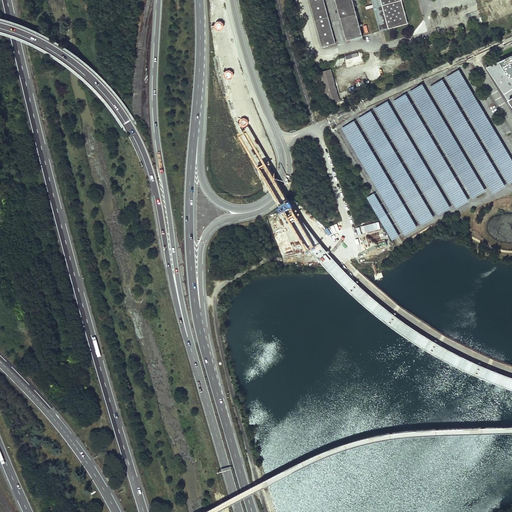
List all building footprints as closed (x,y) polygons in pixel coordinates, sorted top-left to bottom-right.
[(323,0),(308,0),(321,48),(336,44),(323,0)] [(335,0),(346,41),(362,36),(352,1),(352,0),(335,0)] [(371,0),(380,31),(408,23),(401,0),(371,0)] [(352,64),(362,61),(360,52),(350,54),(352,64)] [(511,52),(484,65),(511,109),(511,52)] [(330,70),(319,73),(328,105),(338,102),(330,70)]
